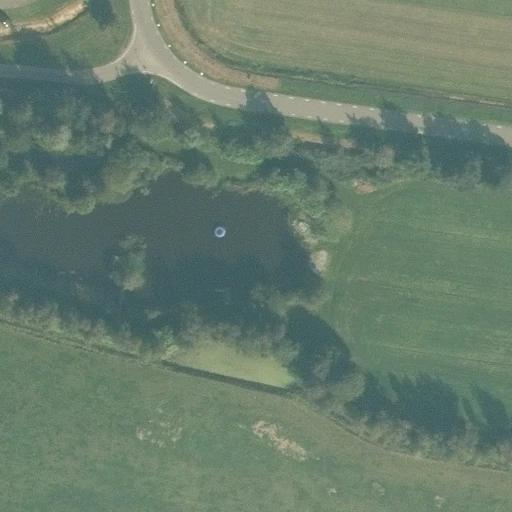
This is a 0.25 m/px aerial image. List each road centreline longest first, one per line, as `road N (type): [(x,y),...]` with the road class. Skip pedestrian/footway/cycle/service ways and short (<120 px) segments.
road 1 (tertiary): [(511,138),(245,102),(209,93),(151,50)]
road 2 (unclassified): [(0,72),(93,79),(151,50)]
